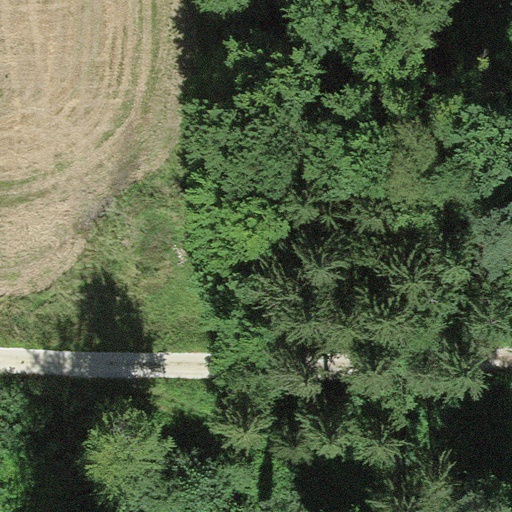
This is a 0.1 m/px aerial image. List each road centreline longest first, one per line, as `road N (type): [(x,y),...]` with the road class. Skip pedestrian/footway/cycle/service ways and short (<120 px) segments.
road 1 (track): [(511,337),(128,359),(0,358)]
road 2 (track): [(293,511),(128,359)]
